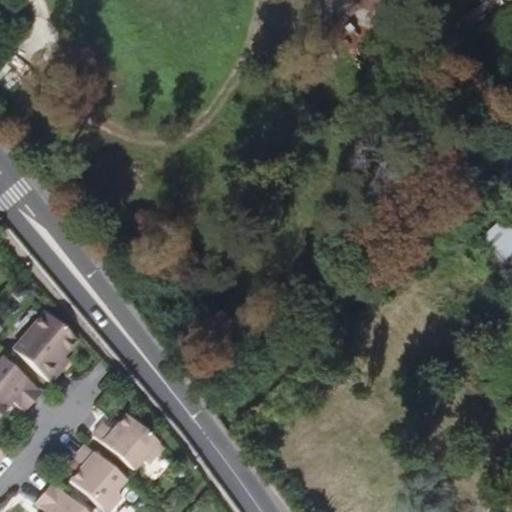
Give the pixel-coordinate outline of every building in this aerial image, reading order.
[(511,262),(486,235),(471,249),(511,293),(511,262)] [(66,358),(62,354),(75,339),(45,312),(12,349),(50,382),(60,370),(57,367),(66,358)] [(25,411),(42,391),(3,356),(0,359),(0,414),(12,401),(25,411)] [(165,448),(127,415),(113,431),(104,423),(93,437),(135,471),(143,461),(150,466),(165,448)] [(116,492),(126,480),(85,445),(74,459),(83,467),(69,482),(103,511),(110,511),(123,498),(116,492)] [(85,511),(53,483),(35,504),(44,511),(85,511)]
